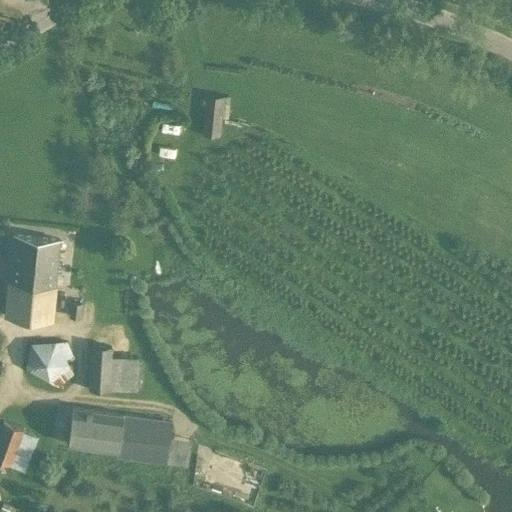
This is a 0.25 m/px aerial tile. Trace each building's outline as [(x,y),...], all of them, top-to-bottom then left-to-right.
[(206,94),(205,115),(221,116),(223,96),(206,94)] [(221,116),(205,115),(203,135),(219,137),(221,116)] [(162,120),(159,136),(178,139),(181,123),(162,120)] [(9,281),(55,285),(60,239),(14,234),(9,281)] [(51,320),(55,285),(9,281),(5,315),(51,320)] [(71,301),(70,316),(81,317),(82,303),(71,301)] [(30,343),(25,368),(50,381),(69,364),(66,358),(73,354),(67,340),(30,343)] [(139,357),(111,356),(111,346),(91,345),(89,389),(137,392),(139,357)] [(72,408),(67,443),(117,450),(117,455),(166,462),(172,422),(72,408)] [(0,461),(11,466),(24,429),(3,421),(0,429),(0,461)] [(255,501),(267,467),(208,446),(196,481),(255,501)] [(3,502),(0,508),(0,510),(4,511),(20,511),(21,509),(3,502)]
